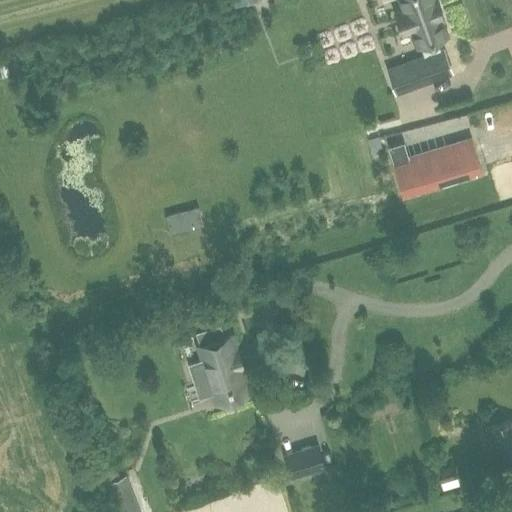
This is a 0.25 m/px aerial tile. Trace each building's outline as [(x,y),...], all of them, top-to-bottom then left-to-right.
[(424,55),(387,68),(395,91),(450,71),(442,48),(439,50),(434,38),(445,34),(439,18),(441,17),(434,0),(405,0),(409,7),(394,12),(401,32),(410,29),(416,45),(420,44),(424,55)] [(402,142),(386,147),(401,196),(428,188),(480,172),(476,158),(473,150),(469,136),(406,155),(402,142)] [(189,365),(188,365),(193,382),(208,378),(213,393),(216,403),(249,393),(241,369),(242,368),(236,350),(235,350),(230,336),(223,338),(219,327),(202,332),(206,344),(198,346),(202,360),(189,365)] [(499,471),(511,466),(511,418),(484,428),(499,471)] [(325,465),(318,443),(294,450),(301,473),(302,472),(325,465)] [(114,511),(139,511),(125,476),(103,484),(114,511)]
